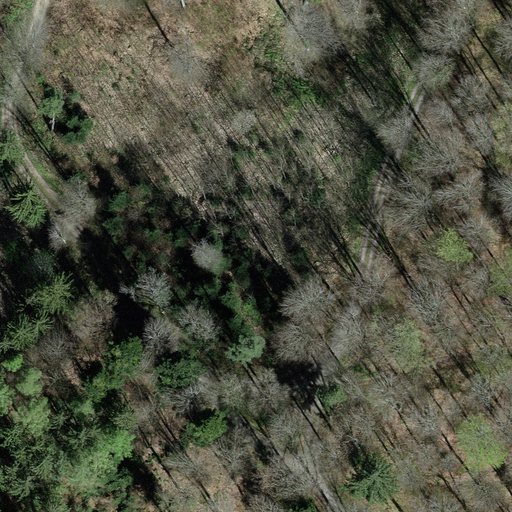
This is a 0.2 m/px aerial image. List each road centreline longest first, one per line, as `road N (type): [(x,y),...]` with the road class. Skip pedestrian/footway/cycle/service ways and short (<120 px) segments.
road 1 (track): [(466,0),(400,124),(323,378)]
road 2 (track): [(107,282),(34,182),(21,136),(23,68),(43,0)]
road 3 (track): [(323,378),(511,342)]
road 4 (track): [(313,485),(190,371)]
road 5 (track): [(0,383),(72,324),(107,282)]
road 6 (track): [(323,378),(234,385),(190,371)]
road 7 (track): [(190,371),(107,282)]
